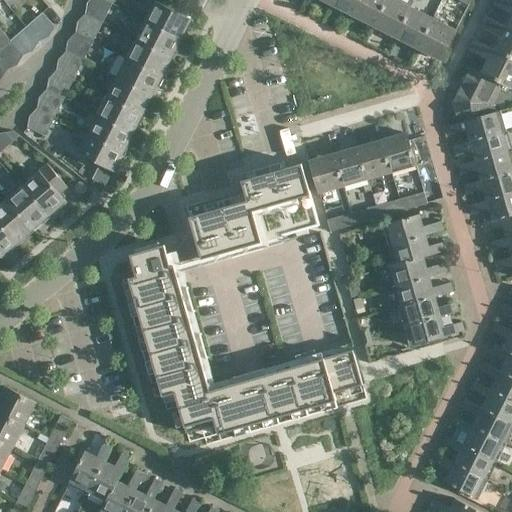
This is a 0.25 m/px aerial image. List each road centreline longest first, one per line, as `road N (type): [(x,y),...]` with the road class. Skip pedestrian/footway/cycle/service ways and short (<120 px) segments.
road 1 (residential): [(399,511),(397,499),(478,339),(478,293),(418,80),(257,0)]
road 2 (unclassified): [(0,326),(143,204),(235,24)]
road 3 (residential): [(64,28),(27,106),(0,126)]
